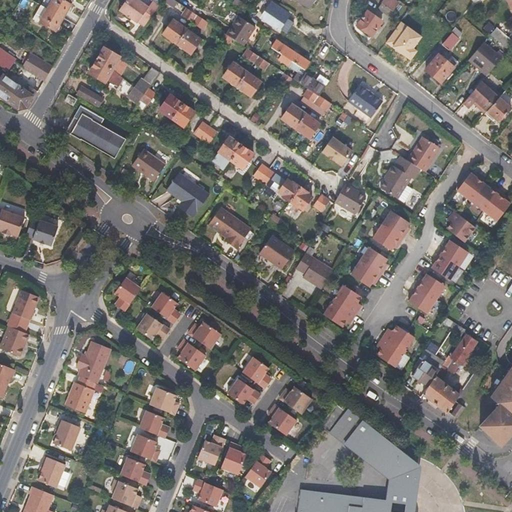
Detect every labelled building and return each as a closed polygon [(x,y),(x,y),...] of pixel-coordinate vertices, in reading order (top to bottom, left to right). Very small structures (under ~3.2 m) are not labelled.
[(62,17),(70,3),(65,0),(50,0),(46,7),(62,17)] [(144,26),(159,5),(153,1),(149,7),(139,0),(125,0),(120,10),(138,23),(139,22),(144,26)] [(392,10),(398,2),(394,0),(383,0),(378,7),(387,14),(390,9),(392,10)] [(279,29),(287,17),(283,14),(285,11),(272,3),(263,18),(279,29)] [(32,19),(38,22),(54,32),(62,17),(46,7),(40,4),(32,19)] [(194,22),(198,15),(189,9),(184,16),(194,22)] [(371,36),(382,21),(367,10),(356,25),(371,36)] [(203,28),(208,22),(198,15),(194,22),(203,28)] [(242,45),(255,26),(241,18),(238,15),(226,34),(228,35),(232,38),(242,45)] [(178,44),(188,30),(174,20),(164,34),(178,44)] [(446,47),(459,30),(455,26),(454,25),(445,35),(447,36),(441,43),(446,47)] [(511,43),(511,40),(496,25),(490,32),(508,48),(511,43)] [(191,54),(202,39),(188,30),(178,44),(191,54)] [(309,62),(277,40),(272,48),(282,54),(279,59),(288,65),(291,61),(301,67),(304,69),(309,62)] [(486,74),(502,55),(496,50),(495,53),(482,42),(469,57),(482,67),(480,69),(486,74)] [(15,59),(0,48),(0,64),(7,70),(15,59)] [(112,70),(120,57),(104,48),(96,60),(112,70)] [(254,62),(259,55),(249,49),(244,56),(254,62)] [(317,66),(324,55),(318,51),(311,62),(317,66)] [(440,82),(457,61),(449,55),(446,60),(439,54),(425,70),(440,82)] [(268,61),(259,55),(254,62),(263,68),(268,61)] [(44,81),(51,68),(34,57),(27,70),(44,81)] [(122,78),(112,70),(96,60),(87,74),(103,84),(105,80),(117,87),(122,78)] [(237,86),(247,71),(234,61),(223,76),(237,86)] [(151,84),(160,72),(152,66),(143,79),(151,84)] [(300,78),(305,70),(304,69),(301,67),(296,75),(299,77),(300,78)] [(251,95),(261,81),(247,71),(237,86),(251,95)] [(286,81),(289,76),(284,72),(280,78),(286,81)] [(35,91),(11,74),(8,78),(2,74),(0,77),(0,95),(19,108),(26,108),(35,91)] [(324,87),(316,81),(305,74),(300,82),(309,88),(319,95),(324,87)] [(324,87),(329,80),(320,75),(316,81),(324,87)] [(149,86),(151,84),(143,79),(141,78),(127,98),(136,105),(142,97),(144,94),(149,86)] [(502,96),(483,78),(463,103),(469,108),(474,103),(486,113),(487,112),(499,98),(502,96)] [(371,117),(383,101),(359,83),(347,100),(371,117)] [(97,108),(103,98),(82,86),(76,96),(97,108)] [(149,102),(156,91),(149,86),(144,94),(142,97),(149,102)] [(314,102),(319,95),(309,88),(304,96),(314,102)] [(71,105),(74,98),(68,94),(64,100),(71,105)] [(172,118),(182,103),(170,95),(160,109),(172,118)] [(331,103),(319,95),(314,102),(326,110),(331,103)] [(314,102),(304,96),(299,103),(309,109),(314,102)] [(499,122),(511,109),(499,98),(487,112),(499,122)] [(296,127),(306,112),(292,102),(281,117),(296,127)] [(314,102),(309,109),(321,117),(326,110),(314,102)] [(184,126),(194,111),(182,103),(172,118),(184,126)] [(81,114),(100,125),(103,119),(80,106),(66,130),(71,133),(81,114)] [(310,136),(320,123),(306,112),(296,127),(310,136)] [(260,116),(255,113),(251,119),(256,122),(260,116)] [(100,125),(81,114),(71,133),(115,159),(125,139),(100,125)] [(202,138),(209,128),(203,123),(196,134),(202,138)] [(208,143),(216,132),(209,128),(202,138),(208,143)] [(443,145),(429,136),(426,134),(409,160),(423,169),(426,171),(443,145)] [(231,159),(241,145),(229,136),(219,150),(231,159)] [(342,165),(352,150),(333,136),(323,151),(342,165)] [(243,168),(253,154),(241,145),(231,159),(243,168)] [(154,182),(166,165),(144,149),(132,165),(154,182)] [(231,159),(219,150),(213,159),(225,168),(231,159)] [(384,178),(385,179),(381,186),(398,198),(413,177),(416,179),(423,169),(409,160),(408,161),(400,156),(395,165),(393,164),(388,171),(384,178)] [(262,180),(270,169),(262,164),(255,175),(262,180)] [(291,201),(301,186),(294,182),(293,183),(287,178),(286,181),(270,169),(262,180),(283,194),(282,195),(291,201)] [(211,195),(180,173),(167,190),(183,201),(179,207),(194,218),(211,195)] [(488,186),(484,184),(487,180),(481,176),(477,173),(475,176),(471,173),(462,185),(458,190),(471,201),(477,205),(482,199),(490,187),(492,184),(490,183),(488,186)] [(356,213),(365,196),(359,193),(361,190),(354,187),(347,182),(335,201),(356,213)] [(511,204),(507,201),(509,198),(492,184),(490,187),(482,199),(477,205),(498,222),(511,204)] [(303,208),(312,196),(307,192),(308,191),(301,186),(291,201),(298,206),(299,205),(303,208)] [(322,209),(329,198),(322,194),(315,204),(322,209)] [(285,214),(296,221),(303,212),(292,204),(285,214)] [(238,249),(253,230),(222,208),(209,225),(228,238),(226,241),(238,249)] [(18,237),(24,218),(0,209),(0,230),(2,231),(1,233),(10,236),(11,234),(18,237)] [(407,225),(410,221),(391,209),(372,238),(391,249),(394,245),(398,247),(410,227),(407,225)] [(456,235),(466,220),(455,211),(448,221),(452,223),(447,229),(456,235)] [(276,221),(280,217),(274,213),(271,217),(276,221)] [(282,225),(285,220),(280,217),(276,221),(282,225)] [(52,246),(58,226),(39,220),(39,221),(32,219),(26,236),(33,238),(33,240),(39,241),(39,243),(44,245),(44,243),(52,246)] [(465,242),(476,227),(466,220),(456,235),(465,242)] [(282,268),(295,250),(272,234),(260,252),(282,268)] [(442,245),(434,257),(431,261),(434,263),(432,267),(450,279),(468,252),(450,240),(445,247),(442,245)] [(469,251),(453,240),(452,242),(468,252),(469,251)] [(351,274),(360,280),(370,286),(372,282),(375,284),(377,281),(388,264),(385,262),(388,258),(369,246),(351,274)] [(333,268),(313,256),(317,250),(311,247),(298,267),(305,271),(303,275),(322,287),(333,268)] [(421,275),(411,291),(408,295),(411,297),(408,301),(427,313),(446,285),(427,273),(425,277),(421,275)] [(116,305),(119,307),(125,311),(141,288),(126,277),(115,293),(121,298),(116,305)] [(346,321),(348,322),(349,323),(362,305),(358,302),(362,297),(343,284),(323,314),(342,327),(346,321)] [(30,322),(39,299),(21,292),(12,314),(30,322)] [(175,309),(179,303),(164,292),(152,308),(174,324),(181,313),(175,309)] [(163,338),(165,336),(170,328),(148,313),(137,329),(153,339),(157,334),(163,338)] [(195,324),(193,327),(188,334),(211,349),(221,334),(216,331),(220,325),(211,319),(207,324),(204,322),(199,327),(195,324)] [(389,328),(386,331),(379,343),(376,346),(380,349),(376,355),(395,367),(415,337),(396,324),(393,330),(389,328)] [(23,351),(22,349),(25,344),(26,344),(29,337),(8,328),(0,348),(0,350),(18,358),(22,356),(23,351)] [(471,361),(480,347),(476,345),(478,342),(467,335),(453,356),(452,357),(455,359),(448,369),(455,373),(461,363),(463,364),(465,361),(467,362),(471,361)] [(184,340),(179,347),(177,350),(181,353),(177,358),(195,371),(206,356),(184,340)] [(98,385),(111,350),(93,343),(87,357),(81,355),(76,369),(81,371),(79,377),(80,378),(95,384),(98,385)] [(419,357),(423,359),(430,363),(438,370),(445,360),(425,348),(419,357)] [(452,357),(453,356),(449,354),(445,360),(438,370),(442,372),(452,357)] [(265,389),(270,382),(272,380),(265,375),(269,368),(254,357),(243,372),(265,389)] [(419,380),(430,363),(423,359),(412,375),(419,380)] [(124,361),(124,373),(133,373),(133,361),(124,361)] [(428,386),(435,375),(438,370),(430,363),(419,380),(428,386)] [(12,378),(15,371),(0,365),(0,398),(2,399),(11,378),(12,378)] [(466,384),(473,373),(467,370),(460,380),(466,384)] [(501,446),(506,440),(511,433),(511,370),(510,370),(490,397),(499,405),(479,426),(501,446)] [(459,393),(435,375),(428,386),(422,394),(447,412),(459,393)] [(86,414),(95,391),(92,390),(95,384),(80,378),(78,385),(75,383),(66,406),(86,414)] [(254,405),(256,401),(261,395),(238,379),(227,394),(243,405),(247,400),(254,405)] [(313,399),(294,386),(290,392),(286,390),(280,399),(302,415),(313,399)] [(176,416),(179,408),(180,405),(175,403),(177,396),(157,388),(150,406),(176,416)] [(457,418),(464,408),(459,403),(451,414),(457,418)] [(320,425),(332,434),(346,445),(367,461),(368,459),(374,464),(373,466),(389,478),(387,501),(300,491),(298,511),(415,511),(413,508),(418,467),(348,413),(337,404),(320,425)] [(276,405),(271,412),(268,415),(272,418),(268,423),(286,436),(297,421),(276,405)] [(162,425),(165,419),(147,412),(140,428),(166,439),(170,428),(162,425)] [(54,434),(57,435),(53,445),(72,451),(81,428),(61,420),(58,427),(57,427),(54,434)] [(160,455),(161,452),(156,450),(159,443),(138,436),(131,452),(157,462),(160,455)] [(225,440),(218,437),(215,436),(211,444),(205,441),(198,459),(215,466),(225,440)] [(240,457),(243,448),(239,447),(231,443),(221,469),(239,476),(245,459),(240,457)] [(266,469),(272,462),(268,460),(261,455),(245,477),(261,488),(272,474),(266,469)] [(57,489),(66,465),(46,458),(44,464),(42,463),(39,471),(42,473),(39,481),(57,489)] [(147,486),(151,475),(143,472),(146,466),(128,459),(121,475),(147,486)] [(216,508),(223,490),(198,479),(193,491),(201,494),(199,501),(216,508)] [(138,509),(141,502),(142,499),(136,497),(139,489),(116,481),(111,492),(115,493),(113,499),(138,509)] [(48,511),(55,496),(33,487),(29,495),(31,496),(24,511),(48,511)]
